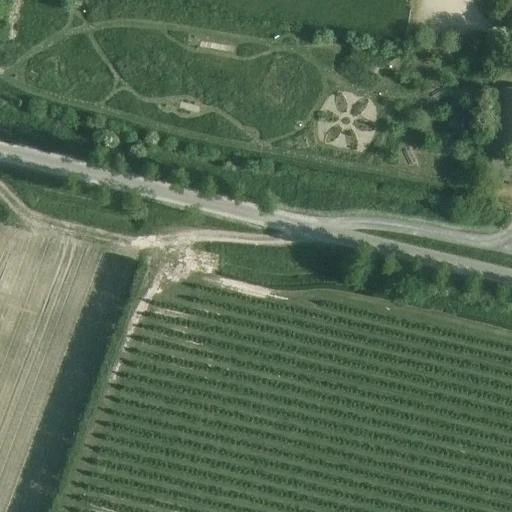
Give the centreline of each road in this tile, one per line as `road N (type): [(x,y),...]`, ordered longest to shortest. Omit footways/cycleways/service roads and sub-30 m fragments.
road 1 (unclassified): [(511,276),(0,151)]
road 2 (track): [(303,226),(295,237),(176,239),(169,263)]
